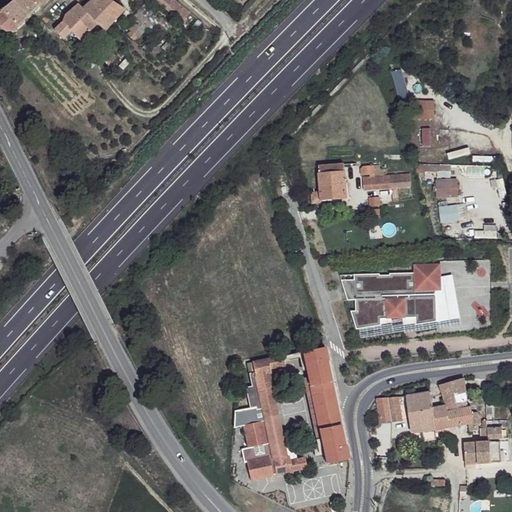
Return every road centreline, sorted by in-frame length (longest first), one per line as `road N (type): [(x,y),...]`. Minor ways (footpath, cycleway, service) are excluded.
road 1 (motorway): [(0,385),(364,0)]
road 2 (motorway): [(327,0),(0,345)]
road 3 (tertiary): [(219,511),(159,437),(35,199)]
road 4 (tertiary): [(360,511),(355,405),(363,392),(416,370),(511,360)]
